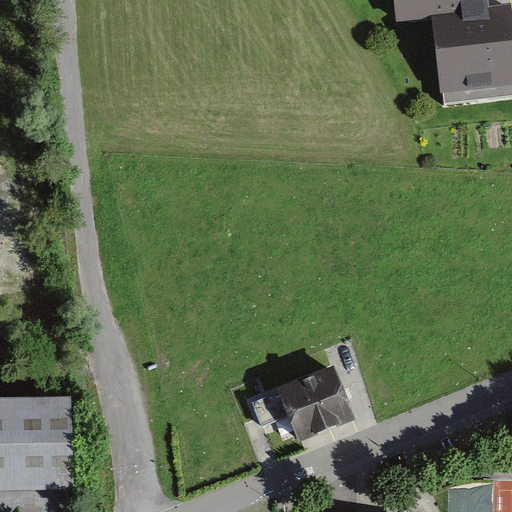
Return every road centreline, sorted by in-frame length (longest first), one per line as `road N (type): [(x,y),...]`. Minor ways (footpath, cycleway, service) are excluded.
road 1 (track): [(63,0),(91,280),(144,511)]
road 2 (residential): [(203,511),(511,387)]
